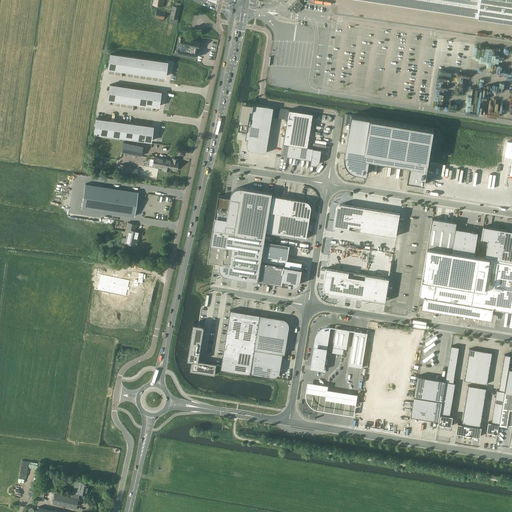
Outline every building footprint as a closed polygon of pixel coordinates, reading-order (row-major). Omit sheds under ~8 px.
[(511,0),(365,0),(420,8),(511,22),(511,0)] [(292,7),(293,8),(297,12),(299,9),(299,8),(302,5),(299,2),(298,4),(297,3),(292,7)] [(173,5),(169,22),(178,24),(182,7),(173,5)] [(111,6),(110,13),(122,14),(123,8),(117,7),(111,6)] [(156,11),(154,18),(163,20),(165,13),(160,11),(161,6),(158,6),(157,11),(156,11)] [(132,10),(131,16),(143,18),(144,12),(138,11),(132,10)] [(110,13),(109,19),(121,21),(122,14),(110,13)] [(131,16),(130,22),(142,24),(143,18),(131,16)] [(109,19),(108,25),(112,25),(120,27),(121,21),(109,19)] [(129,36),(126,48),(133,49),(135,37),(129,36)] [(135,37),(133,49),(139,50),(141,38),(135,37)] [(141,38),(139,50),(146,51),(148,39),(141,38)] [(181,43),(180,48),(179,48),(178,53),(196,57),(198,52),(197,52),(198,47),(199,47),(200,42),(181,38),(180,43),(181,43)] [(148,39),(146,51),(152,52),(154,41),(148,39)] [(154,41),(152,52),(158,54),(161,42),(154,41)] [(161,42),(158,54),(165,55),(167,43),(161,42)] [(167,43),(165,55),(171,56),(174,44),(167,43)] [(108,68),(115,69),(117,55),(110,54),(108,68)] [(123,56),(117,55),(115,69),(121,70),(123,56)] [(121,70),(127,71),(129,56),(123,56),(121,70)] [(127,71),(133,72),(135,57),(129,56),(127,71)] [(135,57),(133,72),(140,73),(142,58),(135,57)] [(148,59),(142,58),(140,73),(146,74),(148,59)] [(148,59),(146,74),(152,75),(154,60),(148,59)] [(158,76),(160,61),(154,60),(152,75),(158,76)] [(167,62),(160,61),(158,76),(165,77),(167,62)] [(116,85),(110,85),(108,99),(114,100),(116,85)] [(114,100),(120,101),(123,86),(116,85),(114,100)] [(120,101),(127,102),(129,87),(123,86),(120,101)] [(127,102),(133,103),(135,88),(129,87),(127,102)] [(141,89),(135,88),(133,103),(139,104),(141,89)] [(141,89),(139,104),(145,105),(148,90),(141,89)] [(145,105),(152,106),(154,91),(148,90),(145,105)] [(154,91),(152,106),(158,106),(160,92),(154,91)] [(242,108),(238,130),(246,131),(245,138),(248,139),(247,144),(247,145),(247,146),(247,147),(248,148),(248,149),(249,149),(250,150),(251,150),(266,153),(268,142),(269,135),(274,107),(249,103),(248,103),(242,108)] [(308,147),(313,113),(289,109),(283,143),(289,144),(295,145),(301,146),(307,147),(308,147)] [(345,156),(345,157),(345,158),(345,160),(345,161),(345,162),(346,163),(346,164),(346,165),(347,165),(348,166),(348,167),(349,168),(350,169),(351,169),(351,170),(352,170),(353,171),(354,171),(355,172),(356,172),(357,172),(367,174),(370,159),(400,164),(403,164),(403,165),(410,166),(407,180),(425,183),(438,185),(440,171),(475,176),(473,191),(491,194),(493,179),(511,182),(511,140),(500,139),(482,136),(447,130),(434,128),(400,122),(352,114),(345,154),(345,155),(345,156)] [(102,119),(96,118),(94,133),(100,134),(102,119)] [(100,134),(107,135),(109,120),(102,119),(100,134)] [(107,135),(113,136),(115,121),(109,120),(107,135)] [(115,121),(113,136),(119,137),(121,122),(115,121)] [(121,122),(119,137),(125,138),(127,123),(121,122)] [(125,138),(132,138),(134,124),(127,123),(125,138)] [(132,138),(138,139),(140,125),(134,124),(132,138)] [(140,125),(138,139),(144,140),(146,125),(140,125)] [(146,125),(144,140),(151,141),(153,126),(146,125)] [(143,146),(123,142),(121,152),(141,156),(143,146)] [(321,149),(313,148),(312,155),(320,157),(321,149)] [(320,157),(312,155),(311,160),(310,165),(313,165),(314,165),(315,165),(317,164),(318,164),(318,163),(319,162),(319,161),(320,157)] [(172,160),(154,156),(152,166),(163,168),(163,170),(169,171),(169,169),(177,170),(178,161),(178,159),(172,158),(172,160)] [(138,169),(127,167),(127,165),(121,164),(119,174),(136,177),(138,169)] [(85,184),(81,208),(90,210),(133,216),(135,205),(137,205),(137,203),(135,203),(137,191),(94,185),(85,184)] [(228,276),(258,280),(262,261),(263,250),(265,241),(266,232),(270,211),(272,195),(273,192),(243,187),(240,188),(237,189),(235,190),(232,192),(231,195),(230,197),(224,196),(219,195),(208,260),(214,261),(219,262),(219,265),(220,268),(221,270),(223,273),(226,274),(228,276)] [(270,211),(280,213),(282,196),(272,195),(270,211)] [(282,196),(280,213),(286,214),(288,197),(282,196)] [(286,214),(292,214),(294,198),(288,197),(286,214)] [(311,208),(311,207),(311,206),(311,205),(310,204),(310,203),(309,202),(308,201),(307,201),(306,200),(305,200),(294,198),(292,214),(307,217),(310,218),(311,208)] [(360,230),(362,219),(364,207),(344,203),(343,203),(342,203),(341,204),(340,204),(339,204),(338,205),(337,206),(337,207),(336,208),(336,209),(337,209),(336,214),(335,214),(333,226),(360,230)] [(270,211),(266,232),(279,234),(306,238),(310,218),(270,211)] [(398,224),(400,213),(394,212),(392,223),(398,224)] [(427,247),(452,251),(457,222),(432,218),(427,247)] [(128,231),(125,243),(136,245),(140,232),(133,230),(134,224),(127,222),(125,231),(128,231)] [(390,235),(396,236),(398,224),(392,223),(390,235)] [(511,260),(511,230),(483,226),(481,238),(488,239),(485,256),(511,260)] [(475,254),(478,231),(456,228),(452,251),(475,254)] [(288,244),(265,241),(263,250),(262,261),(268,262),(273,263),(279,264),(285,265),(287,254),(288,254),(290,245),(288,244)] [(434,309),(454,312),(478,316),(480,316),(492,318),(493,308),(497,309),(498,309),(511,310),(511,260),(427,247),(419,296),(425,297),(423,307),(433,309),(434,309)] [(286,258),(285,265),(301,268),(302,261),(286,258)] [(264,282),(268,262),(262,261),(258,280),(258,281),(264,282)] [(268,262),(264,282),(270,283),(273,263),(268,262)] [(273,263),(270,283),(276,284),(279,264),(273,263)] [(279,264),(276,284),(282,285),(286,265),(285,265),(279,264)] [(288,286),(291,266),(286,265),(282,285),(288,286)] [(291,266),(288,286),(291,286),(293,286),(294,286),(295,285),(297,285),(298,284),(299,283),(299,282),(300,280),(302,268),(291,266)] [(326,280),(325,285),(324,284),(323,285),(323,286),(324,287),(324,288),(324,289),(325,289),(325,290),(326,291),(327,291),(327,292),(328,292),(329,292),(362,298),(366,274),(326,268),(324,280),(326,280)] [(95,289),(98,290),(126,296),(128,297),(128,296),(126,296),(127,290),(129,290),(130,288),(128,287),(129,281),(131,282),(131,281),(129,281),(101,275),(98,274),(101,275),(98,290),(95,289)] [(366,274),(362,298),(385,302),(389,278),(366,274)] [(189,354),(188,359),(192,360),(190,370),(215,374),(217,365),(221,366),(221,369),(250,374),(260,314),(253,313),(252,318),(236,315),(237,311),(230,310),(222,363),(221,364),(217,363),(199,360),(205,324),(194,323),(189,354)] [(260,315),(254,349),(283,354),(285,354),(289,326),(289,325),(289,324),(289,323),(289,322),(288,322),(288,321),(287,321),(287,320),(286,320),(286,319),(285,319),(284,319),(284,318),(260,315)] [(333,346),(347,349),(350,330),(336,327),(333,346)] [(349,365),(362,367),(368,333),(354,330),(349,365)] [(382,419),(384,405),(411,409),(422,341),(382,334),(382,335),(376,370),(372,394),(371,403),(373,403),(371,417),(382,419)] [(451,346),(450,354),(458,355),(459,347),(451,346)] [(321,348),(316,348),(313,367),(323,368),(326,349),(326,350),(321,349),(321,348)] [(254,349),(250,373),(272,377),(273,377),(274,377),(275,377),(276,376),(277,376),(277,375),(278,375),(278,374),(279,374),(279,373),(280,372),(280,371),(283,354),(254,349)] [(418,375),(414,395),(421,396),(425,377),(418,375)] [(425,377),(421,396),(428,398),(432,378),(425,377)] [(432,378),(428,398),(435,399),(439,379),(432,378)] [(439,379),(435,399),(442,400),(444,391),(445,386),(445,381),(446,380),(439,379)] [(445,386),(444,391),(454,392),(455,383),(453,382),(446,381),(445,381),(445,386)] [(328,386),(308,383),(306,393),(326,396),(325,400),(356,405),(358,395),(328,390),(328,386)] [(468,385),(467,393),(477,394),(478,387),(468,385)] [(478,387),(477,394),(485,396),(486,388),(478,387)] [(444,391),(442,400),(452,401),(454,392),(444,391)] [(511,392),(505,391),(499,424),(511,426),(511,392)] [(467,393),(466,400),(475,402),(477,394),(467,393)] [(477,394),(475,402),(484,403),(485,396),(477,394)] [(414,396),(411,416),(418,417),(421,397),(414,396)] [(421,397),(418,417),(425,418),(428,399),(421,397)] [(428,399),(425,418),(432,420),(435,400),(428,399)] [(435,400),(432,420),(439,421),(442,401),(435,400)] [(466,400),(464,408),(474,410),(475,402),(466,400)] [(475,402),(474,410),(483,411),(484,403),(475,402)] [(442,404),(440,414),(450,415),(451,406),(442,404)] [(464,408),(463,416),(473,417),(474,410),(464,408)] [(474,410),(473,417),(481,419),(483,411),(474,410)] [(439,421),(439,424),(451,426),(453,416),(450,415),(440,414),(439,421)] [(493,414),(492,422),(499,423),(501,415),(493,414)] [(463,416),(462,423),(472,425),(473,417),(463,416)] [(473,417),(472,425),(480,426),(481,419),(473,417)] [(489,422),(487,432),(498,433),(499,423),(492,422),(489,422)] [(458,423),(456,433),(466,434),(471,435),(480,436),(482,427),(480,426),(472,425),(462,423),(458,423)] [(78,489),(74,488),(73,493),(72,492),(71,497),(78,498),(79,493),(87,494),(89,484),(79,482),(78,489)] [(53,504),(76,509),(78,498),(71,497),(55,493),(53,504)]
